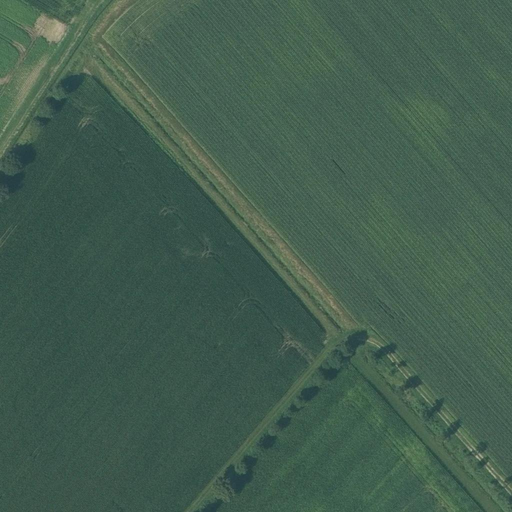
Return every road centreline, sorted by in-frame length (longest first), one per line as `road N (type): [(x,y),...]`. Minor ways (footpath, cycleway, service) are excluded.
road 1 (track): [(511,498),(358,325),(196,511)]
road 2 (track): [(62,511),(210,333)]
